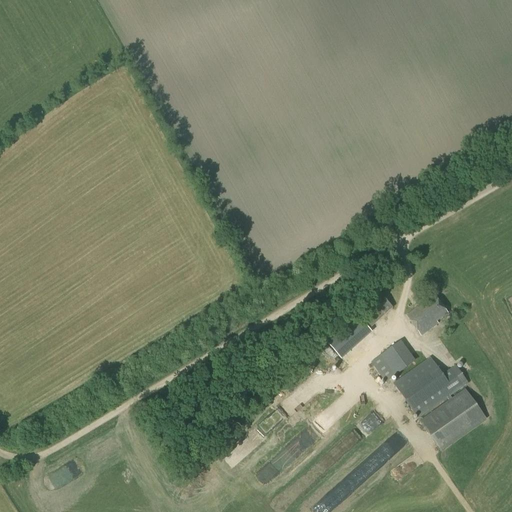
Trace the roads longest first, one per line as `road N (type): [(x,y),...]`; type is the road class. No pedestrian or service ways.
road 1 (track): [(0,454),(18,463),(53,448),(401,242)]
road 2 (unclassified): [(401,242),(511,176)]
